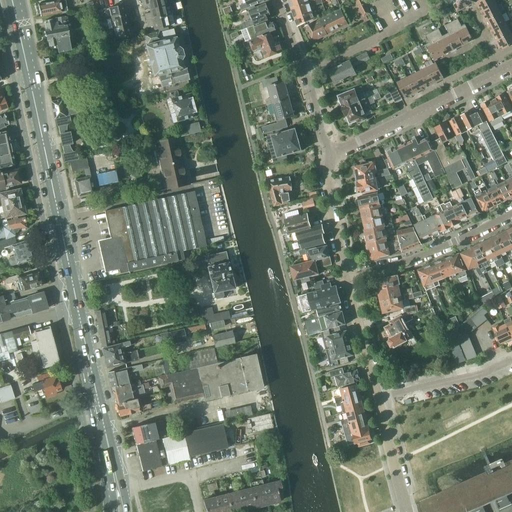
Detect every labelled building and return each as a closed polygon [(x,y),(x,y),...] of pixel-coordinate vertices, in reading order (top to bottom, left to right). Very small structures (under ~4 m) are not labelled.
[(52,0),(53,2),(38,5),(41,17),(67,12),(64,0),(52,0)] [(143,0),(142,0),(144,8),(149,6),(150,10),(165,6),(164,0),(143,0)] [(248,8),(254,5),(265,2),(263,0),(245,0),(247,3),(240,6),(241,10),(248,8)] [(288,0),(291,9),(308,3),(307,0),(288,0)] [(355,0),(364,17),(370,14),(363,0),(355,0)] [(443,0),(439,2),(442,8),(443,9),(455,3),(452,0),(443,0)] [(458,12),(475,3),(480,0),(458,0),(454,5),(458,12)] [(477,4),(481,13),(497,5),(494,0),(480,0),(475,3),(475,4),(477,4)] [(248,28),(252,26),(268,20),(267,16),(271,15),(266,3),(255,8),(254,5),(248,8),(253,19),(245,22),(247,28),(248,28)] [(291,9),(295,19),(312,13),(308,3),(291,9)] [(111,19),(133,14),(131,7),(126,8),(125,5),(109,8),(111,19)] [(170,5),(165,6),(150,10),(151,13),(145,14),(147,21),(172,15),(170,5)] [(484,22),(485,23),(502,14),(497,5),(481,13),(486,21),(484,22)] [(305,27),(312,42),(348,25),(341,10),(313,24),(312,23),(305,27)] [(314,12),(295,19),(298,27),(317,17),(314,12)] [(130,25),(129,22),(134,21),(133,14),(111,19),(106,20),(109,29),(114,28),(114,29),(130,25)] [(486,23),(491,32),(507,24),(502,14),(485,23),(486,23)] [(173,15),(168,16),(147,21),(148,28),(154,26),(155,30),(175,25),(173,15)] [(49,42),(69,38),(70,38),(67,25),(66,25),(66,23),(68,22),(67,17),(65,17),(65,16),(55,18),(55,22),(54,23),(54,22),(53,22),(52,19),(45,21),(47,31),(45,31),(47,40),(49,40),(49,42)] [(458,19),(451,23),(463,46),(473,41),(471,37),(473,36),(472,35),(471,36),(465,25),(462,27),(458,19)] [(248,28),(253,39),(271,32),(276,30),(276,29),(276,27),(277,27),(276,24),(275,25),(273,23),(271,23),(270,21),(253,28),(252,26),(248,28)] [(449,33),(446,35),(454,52),(455,51),(455,50),(463,46),(451,23),(449,24),(445,26),(449,33)] [(494,41),(495,42),(511,33),(507,24),(491,32),(495,41),(494,41)] [(130,25),(114,29),(116,39),(137,34),(138,37),(138,36),(136,27),(130,28),(130,25)] [(176,37),(179,37),(177,28),(170,29),(160,31),(146,34),(145,35),(147,43),(162,40),(176,37)] [(439,29),(431,33),(443,56),(453,51),(453,52),(454,52),(446,35),(443,36),(439,29)] [(271,32),(253,39),(250,41),(254,51),(262,48),(263,49),(262,50),(261,53),(263,57),(265,58),(266,59),(283,52),(279,43),(277,39),(274,40),(271,32)] [(443,56),(431,33),(429,34),(426,35),(430,43),(426,45),(435,62),(436,61),(435,60),(443,56)] [(511,34),(511,33),(495,42),(495,43),(496,42),(501,51),(511,45),(511,34)] [(165,93),(177,90),(189,87),(188,80),(189,80),(186,69),(184,69),(182,60),(184,56),(182,49),(179,46),(176,37),(162,40),(147,43),(147,45),(145,45),(153,77),(159,76),(162,87),(163,87),(165,93)] [(71,50),(69,38),(49,42),(50,50),(57,48),(58,53),(71,50)] [(234,47),(236,51),(245,48),(243,43),(234,47)] [(336,68),(329,71),(335,85),(341,82),(342,83),(349,79),(348,78),(356,75),(353,67),(370,60),(367,53),(342,65),(340,62),(335,65),(336,68)] [(392,59),(390,54),(380,59),(383,64),(392,59)] [(51,56),(43,57),(44,65),(52,64),(51,56)] [(436,63),(426,68),(435,85),(436,85),(435,84),(444,79),(436,63)] [(426,68),(417,73),(425,89),(434,85),(434,86),(435,85),(426,68)] [(417,73),(407,78),(416,95),(417,95),(416,94),(425,89),(417,73)] [(267,106),(273,104),(289,100),(285,82),(278,84),(276,78),(264,81),(262,82),(264,88),(268,87),(271,99),(266,100),(267,106)] [(416,95),(407,78),(397,83),(405,99),(414,95),(415,96),(416,95)] [(341,104),(343,107),(350,104),(351,105),(379,94),(379,93),(384,91),(382,88),(377,90),(370,93),(369,91),(364,94),(362,87),(355,90),(354,90),(338,96),(339,97),(338,99),(340,103),(341,104)] [(391,93),(386,96),(389,100),(393,98),(396,103),(402,100),(395,87),(389,90),(391,93)] [(134,89),(126,91),(127,100),(136,98),(134,89)] [(177,90),(165,93),(167,100),(173,123),(176,122),(197,117),(190,93),(179,96),(177,90)] [(350,104),(343,107),(347,117),(346,119),(348,123),(349,124),(350,125),(357,122),(358,123),(359,123),(361,124),(365,122),(366,120),(367,120),(364,114),(371,111),(369,105),(375,103),(374,101),(381,98),(379,94),(351,105),(350,104)] [(498,98),(494,100),(502,117),(502,116),(511,111),(511,109),(505,94),(503,95),(502,95),(498,96),(498,98)] [(62,99),(51,102),(54,119),(65,116),(68,116),(78,114),(76,106),(75,106),(75,107),(64,109),(62,99)] [(264,134),(275,131),(287,127),(285,122),(286,121),(285,119),(294,117),(289,100),(273,104),(278,123),(262,128),(264,134)] [(504,121),(502,116),(502,117),(494,100),(489,102),(486,102),(484,103),(483,105),(482,106),(493,127),(504,121)] [(465,114),(460,117),(468,131),(470,130),(472,134),(476,135),(481,132),(499,167),(508,162),(481,111),(473,115),(471,111),(470,112),(468,112),(465,113),(465,114)] [(0,128),(6,126),(9,124),(5,114),(0,116),(0,128)] [(65,116),(54,119),(56,127),(58,126),(60,135),(60,137),(61,143),(71,141),(70,135),(69,133),(67,133),(66,132),(66,130),(66,128),(67,126),(67,124),(69,124),(70,124),(68,116),(65,116)] [(457,136),(455,137),(458,143),(460,145),(463,143),(464,141),(461,134),(468,131),(460,117),(456,119),(454,118),(451,120),(451,121),(450,122),(457,136)] [(200,132),(198,122),(186,125),(188,135),(200,132)] [(435,128),(440,138),(443,143),(452,139),(454,145),(458,143),(455,137),(454,137),(447,123),(435,128)] [(6,126),(0,128),(0,145),(10,143),(9,142),(11,140),(10,137),(8,136),(7,131),(6,126)] [(287,127),(275,131),(276,134),(271,135),(271,136),(267,137),(274,163),(288,159),(287,155),(302,151),(302,150),(303,147),(302,144),(300,142),(296,129),(288,131),(287,127)] [(187,185),(177,137),(157,142),(167,190),(187,185)] [(412,141),(407,143),(418,166),(428,161),(436,177),(445,173),(446,172),(444,168),(431,143),(431,142),(429,137),(420,141),(418,138),(417,138),(415,138),(412,139),(412,141)] [(440,138),(431,142),(431,143),(444,168),(453,163),(450,157),(443,143),(440,138)] [(71,141),(61,143),(64,154),(62,155),(63,162),(64,162),(70,161),(78,159),(76,152),(74,153),(72,151),(70,148),(69,144),(72,144),(71,141)] [(0,156),(12,154),(10,143),(0,145),(0,156)] [(396,148),(405,165),(412,180),(413,179),(425,203),(434,199),(424,179),(424,178),(418,166),(407,143),(403,145),(401,144),(398,146),(398,147),(396,148)] [(394,170),(405,165),(396,148),(392,150),(390,149),(388,150),(387,153),(386,153),(389,159),(385,161),(389,169),(393,167),(394,170)] [(453,163),(466,157),(462,151),(450,157),(453,163)] [(12,154),(0,156),(0,168),(14,165),(13,161),(15,159),(14,155),(12,154)] [(453,163),(444,168),(446,172),(445,173),(453,189),(463,185),(457,173),(466,169),(472,181),(476,178),(469,164),(466,157),(453,163)] [(78,159),(70,161),(72,172),(85,169),(83,158),(78,159)] [(355,177),(356,181),(375,178),(374,173),(377,172),(375,162),(367,163),(368,165),(356,167),(358,176),(355,177)] [(478,171),(481,176),(488,172),(485,168),(478,171)] [(0,191),(5,191),(4,186),(20,183),(19,180),(19,178),(19,176),(18,174),(17,171),(6,173),(5,171),(0,172),(0,191)] [(490,173),(494,180),(504,201),(508,199),(509,200),(511,198),(511,197),(511,196),(511,193),(505,181),(499,184),(498,180),(499,180),(495,171),(490,173)] [(87,177),(74,180),(78,197),(95,194),(94,189),(97,188),(100,187),(98,180),(92,181),(91,176),(87,177)] [(290,202),(289,191),(292,190),(290,177),(267,180),(275,206),(290,202)] [(375,178),(356,181),(357,187),(356,187),(357,192),(358,192),(358,193),(377,190),(376,182),(378,182),(377,177),(375,178)] [(492,188),(487,190),(495,205),(497,204),(498,205),(501,203),(501,202),(504,201),(494,180),(492,181),(492,183),(490,185),(492,188)] [(398,187),(402,195),(409,192),(406,186),(402,187),(401,185),(398,187)] [(460,188),(456,190),(459,196),(460,198),(469,217),(473,216),(474,216),(477,215),(477,213),(479,213),(472,197),(464,201),(462,197),(464,197),(463,194),(460,188)] [(0,207),(3,206),(22,202),(22,201),(23,201),(21,195),(20,195),(19,190),(0,194),(0,207)] [(460,203),(453,207),(460,222),(461,221),(462,222),(465,220),(466,219),(469,217),(460,198),(459,196),(456,190),(453,192),(452,192),(456,200),(458,199),(460,203)] [(495,205),(487,190),(482,193),(480,190),(475,192),(484,210),(486,209),(486,210),(489,208),(490,209),(493,207),(493,206),(495,205)] [(206,246),(200,216),(195,195),(194,191),(112,210),(104,211),(111,240),(100,242),(107,271),(118,269),(120,274),(184,259),(182,251),(206,246)] [(360,204),(361,209),(383,204),(382,200),(379,201),(378,193),(359,198),(359,199),(358,200),(359,203),(360,204)] [(22,203),(22,202),(3,206),(5,213),(0,214),(1,217),(0,216),(0,220),(2,220),(1,219),(24,214),(23,208),(24,208),(23,203),(22,203)] [(444,204),(440,205),(450,227),(454,225),(456,226),(458,224),(459,223),(460,222),(453,207),(450,202),(445,205),(444,204)] [(361,214),(363,221),(389,215),(389,214),(387,208),(385,208),(384,208),(383,204),(361,209),(362,214),(361,214)] [(439,213),(433,216),(441,231),(443,231),(444,231),(447,230),(447,228),(450,227),(440,205),(437,207),(439,213)] [(281,230),(283,235),(296,232),(306,229),(305,225),(310,224),(308,214),(285,220),(287,228),(281,230)] [(365,230),(365,231),(375,228),(375,230),(381,229),(380,227),(398,223),(410,220),(408,215),(399,217),(399,219),(392,220),(392,219),(393,218),(392,215),(388,215),(389,215),(363,221),(364,227),(365,226),(366,230),(365,230)] [(425,215),(422,216),(431,235),(435,233),(437,234),(439,233),(439,231),(441,231),(433,216),(426,219),(425,215)] [(17,230),(26,228),(26,223),(26,221),(26,218),(24,217),(24,216),(7,219),(2,220),(1,221),(3,227),(0,228),(0,238),(5,237),(6,239),(14,236),(14,233),(17,232),(18,231),(17,230)] [(431,235),(422,216),(420,217),(422,221),(414,224),(421,240),(423,239),(425,240),(427,238),(428,237),(431,235)] [(368,241),(368,242),(386,238),(386,237),(387,237),(385,230),(394,228),(399,226),(398,223),(380,227),(381,229),(375,230),(375,228),(365,231),(366,236),(365,236),(366,241),(368,241)] [(322,225),(311,228),(306,229),(296,232),(298,240),(300,240),(323,234),(324,234),(322,225)] [(397,231),(398,235),(402,253),(422,245),(413,227),(397,231)] [(511,241),(507,232),(498,236),(505,251),(511,248),(511,251),(511,241)] [(325,243),(323,234),(300,240),(302,249),(306,249),(325,243)] [(368,242),(367,242),(368,245),(367,245),(370,258),(373,260),(391,256),(390,255),(402,253),(398,235),(391,236),(392,241),(387,242),(386,238),(368,242)] [(14,236),(6,239),(0,241),(0,248),(11,246),(17,244),(14,236)] [(498,236),(489,241),(501,266),(505,264),(500,254),(505,251),(498,236)] [(208,246),(222,243),(221,237),(207,240),(208,246)] [(14,256),(9,258),(8,260),(9,263),(10,265),(11,267),(35,259),(29,240),(17,244),(11,246),(14,256)] [(485,241),(480,244),(487,260),(493,257),(498,267),(501,266),(489,241),(486,242),(485,241)] [(307,254),(309,262),(329,257),(329,256),(330,255),(329,251),(328,250),(327,243),(317,246),(318,248),(317,248),(306,250),(306,249),(302,249),(299,250),(301,255),(307,254)] [(476,247),(471,250),(483,274),(487,272),(482,262),(487,260),(480,244),(475,246),(476,247)] [(483,274),(471,250),(462,254),(469,269),(475,266),(480,276),(483,274)] [(206,261),(186,265),(177,267),(179,274),(187,272),(207,268),(215,298),(217,299),(222,298),(223,296),(222,291),(234,289),(230,272),(231,269),(230,265),(228,263),(226,252),(205,257),(206,261)] [(450,258),(456,274),(458,278),(458,279),(467,276),(459,255),(450,258)] [(329,257),(309,262),(291,267),(294,280),(301,278),(303,282),(310,280),(309,276),(312,275),(312,276),(319,274),(317,267),(322,265),(322,267),(331,264),(330,258),(329,257)] [(443,259),(438,261),(445,278),(456,274),(450,258),(444,261),(443,259)] [(434,265),(428,267),(434,283),(436,287),(440,285),(438,281),(445,278),(438,261),(433,263),(434,265)] [(434,283),(428,267),(419,271),(426,290),(432,288),(435,297),(439,295),(436,287),(434,283)] [(378,288),(377,289),(398,284),(398,285),(417,281),(415,271),(385,278),(384,279),(383,278),(379,279),(379,280),(378,279),(376,281),(376,282),(376,283),(376,284),(377,287),(378,288)] [(38,272),(19,278),(18,278),(19,284),(22,291),(42,285),(41,283),(43,283),(41,276),(39,276),(38,272)] [(18,278),(19,278),(19,275),(3,279),(5,285),(14,283),(14,285),(19,284),(18,278)] [(511,287),(511,284),(509,281),(503,284),(506,291),(511,288),(511,287)] [(339,302),(335,288),(337,287),(336,286),(331,287),(330,283),(321,286),(322,290),(299,296),(303,313),(314,309),(339,303),(339,302)] [(380,296),(381,301),(418,292),(417,287),(412,288),(400,291),(398,285),(398,284),(377,289),(378,290),(378,292),(378,295),(380,296)] [(501,287),(492,292),(494,296),(503,292),(501,287)] [(411,307),(409,299),(414,298),(423,296),(422,292),(418,292),(381,301),(382,306),(381,307),(382,310),(383,311),(384,313),(403,308),(404,308),(411,307)] [(494,296),(492,292),(480,298),(483,302),(494,296)] [(16,301),(14,293),(3,296),(3,295),(0,296),(0,321),(48,308),(43,293),(27,297),(27,298),(16,301)] [(311,315),(312,320),(343,311),(341,301),(339,302),(339,303),(314,309),(315,314),(311,315)] [(404,308),(403,308),(404,315),(402,316),(401,316),(390,322),(391,324),(385,327),(391,338),(390,338),(390,339),(389,342),(391,346),(394,347),(395,347),(414,337),(409,328),(406,323),(413,320),(410,314),(416,313),(415,306),(411,307),(404,308)] [(204,324),(229,319),(230,319),(228,311),(213,314),(212,307),(200,310),(203,324),(204,324)] [(475,314),(482,324),(487,320),(484,315),(487,312),(483,307),(475,314)] [(99,330),(107,328),(111,327),(109,314),(104,314),(104,310),(95,311),(99,330)] [(339,326),(346,324),(343,311),(312,320),(305,321),(309,335),(321,331),(329,329),(339,326)] [(470,318),(477,327),(482,324),(475,314),(470,318)] [(450,319),(455,331),(460,326),(456,317),(450,319)] [(465,322),(473,331),(477,327),(470,318),(465,322)] [(455,331),(454,332),(468,335),(473,331),(465,322),(460,326),(455,331)] [(203,324),(182,329),(184,335),(205,330),(204,324),(203,324)] [(511,336),(506,324),(500,326),(499,324),(493,327),(497,336),(495,337),(497,342),(499,341),(501,344),(507,341),(508,343),(511,341),(511,338),(511,336)] [(3,334),(8,353),(8,354),(18,351),(15,343),(19,342),(18,339),(31,335),(28,326),(12,330),(12,331),(3,333),(3,334)] [(321,331),(326,350),(350,343),(347,331),(341,333),(339,326),(329,329),(321,331)] [(45,348),(55,346),(50,327),(34,331),(36,341),(31,342),(32,349),(44,345),(45,348)] [(108,333),(107,328),(99,330),(102,348),(114,345),(112,332),(108,333)] [(232,331),(212,336),(215,348),(235,343),(232,331)] [(160,334),(162,345),(169,343),(166,332),(160,334)] [(457,340),(459,345),(470,340),(468,335),(454,332),(456,336),(457,340)] [(0,355),(8,353),(3,334),(0,334),(0,355)] [(464,355),(461,350),(459,345),(457,340),(448,344),(457,365),(466,361),(464,355)] [(459,345),(461,350),(473,346),(470,340),(459,345)] [(121,343),(114,345),(102,348),(104,358),(123,353),(122,348),(130,346),(129,341),(121,343)] [(350,343),(326,350),(331,367),(349,362),(348,356),(353,355),(350,343)] [(60,364),(55,346),(45,348),(44,345),(32,349),(34,356),(33,357),(36,370),(60,364)] [(461,350),(464,355),(475,351),(473,346),(461,350)] [(190,370),(159,377),(158,378),(161,389),(168,387),(173,404),(202,397),(203,402),(263,389),(255,354),(239,358),(217,363),(216,359),(214,348),(188,354),(190,363),(188,364),(190,370)] [(141,350),(123,353),(104,358),(106,366),(108,367),(126,363),(125,361),(132,359),(132,358),(142,355),(141,350)] [(475,351),(464,355),(466,361),(477,356),(475,351)] [(161,361),(164,375),(171,373),(167,359),(161,361)] [(112,388),(130,384),(131,384),(129,373),(142,370),(141,365),(108,372),(112,388)] [(331,377),(335,376),(338,387),(360,381),(357,370),(344,374),(342,368),(330,371),(331,377)] [(47,380),(46,376),(45,374),(37,377),(39,382),(31,385),(34,392),(37,391),(40,399),(56,394),(55,391),(60,390),(61,388),(60,383),(57,381),(55,377),(47,380)] [(130,384),(112,388),(113,393),(115,393),(115,396),(144,389),(143,385),(131,388),(130,384)] [(335,398),(336,403),(360,396),(359,391),(360,389),(359,386),(357,386),(357,384),(341,388),(342,396),(335,398)] [(15,398),(10,385),(0,388),(0,402),(0,403),(15,398)] [(146,389),(144,389),(115,396),(116,399),(115,400),(116,403),(117,403),(117,404),(141,399),(139,395),(147,393),(146,389)] [(345,404),(347,412),(363,407),(363,406),(364,405),(363,401),(361,400),(360,396),(336,403),(337,406),(345,404)] [(141,399),(117,404),(117,405),(117,406),(118,410),(119,411),(120,416),(151,409),(160,407),(158,402),(142,405),(141,399)] [(338,427),(342,426),(342,425),(366,419),(365,414),(366,412),(365,409),(363,408),(363,407),(347,412),(349,419),(341,421),(337,423),(338,427)] [(342,425),(342,426),(343,429),(351,427),(353,435),(369,430),(369,429),(370,428),(369,424),(368,424),(366,419),(342,425)] [(136,444),(159,439),(157,432),(160,432),(160,427),(159,422),(154,423),(132,428),(136,444)] [(228,449),(223,429),(222,424),(183,433),(162,438),(162,439),(159,439),(136,444),(138,453),(135,453),(136,456),(139,456),(142,471),(165,466),(187,461),(186,460),(228,449)] [(269,440),(270,449),(277,448),(275,439),(269,440)] [(259,452),(258,446),(261,445),(260,441),(253,443),(255,453),(259,452)] [(511,511),(511,458),(422,500),(415,503),(417,511),(511,511)] [(261,480),(249,483),(251,489),(256,507),(258,507),(259,508),(263,507),(263,506),(268,504),(263,484),(261,480)] [(269,483),(263,484),(268,504),(273,503),(274,504),(278,503),(278,502),(280,501),(278,492),(283,491),(281,482),(269,484),(269,483)] [(244,489),(239,490),(244,510),(248,509),(250,510),(253,509),(254,508),(256,507),(251,489),(245,490),(244,489)] [(233,494),(227,495),(231,511),(239,511),(244,510),(239,490),(232,492),(233,494)] [(221,495),(215,496),(218,511),(231,511),(227,495),(221,497),(221,495)] [(209,500),(203,501),(206,511),(218,511),(215,496),(209,498),(209,500)]
